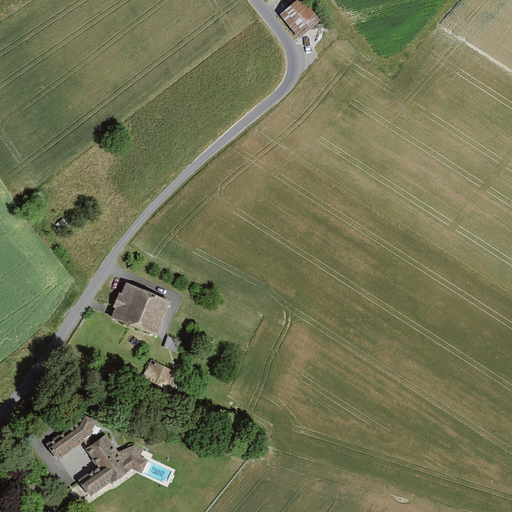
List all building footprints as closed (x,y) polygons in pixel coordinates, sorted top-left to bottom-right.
[(326,26),(303,0),(301,0),(280,19),(304,46),(326,26)] [(129,288),(115,321),(159,338),(172,305),(129,288)] [(167,337),(165,348),(176,350),(178,339),(167,337)] [(178,375),(152,361),(143,379),(170,392),(178,375)] [(82,428),(51,451),(58,462),(93,438),(99,424),(87,417),(82,428)] [(101,468),(81,482),(91,495),(132,467),(141,471),(146,461),(139,457),(142,451),(134,447),(118,454),(106,437),(88,450),(101,468)]
